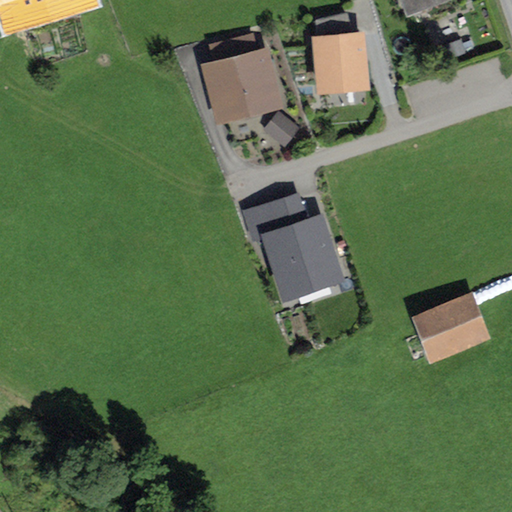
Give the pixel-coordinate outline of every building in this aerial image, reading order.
[(1,0),(8,22),(82,0),(1,0)] [(364,84),(360,36),(351,37),(346,13),(316,20),(321,87),(364,84)] [(271,98),(261,58),(256,59),(251,37),(215,46),(221,68),(212,70),(223,110),(271,98)] [(297,128),(284,117),(271,133),(285,144),(297,128)] [(250,213),(258,237),(300,223),(292,199),(250,213)] [(271,238),(288,290),(335,275),(318,222),(271,238)] [(420,314),(435,351),(482,333),(467,295),(420,314)]
